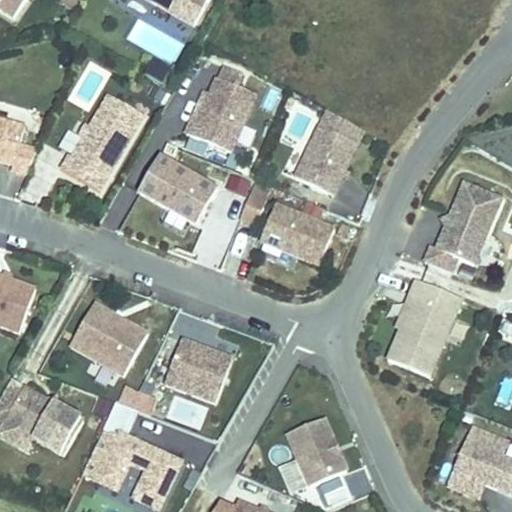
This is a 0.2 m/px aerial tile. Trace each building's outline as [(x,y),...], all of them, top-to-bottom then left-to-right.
[(0,0),(0,9),(15,20),(27,0),(0,0)] [(148,0),(194,24),(206,0),(148,0)] [(221,64),(216,75),(239,85),(244,74),(221,64)] [(259,98),(214,80),(191,139),(235,157),(259,98)] [(102,191),(143,113),(107,95),(73,158),(70,157),(63,170),(102,191)] [(22,121),(0,115),(0,157),(12,161),(11,167),(26,171),(33,144),(18,140),(22,121)] [(361,148),(323,130),(299,181),(337,199),(361,148)] [(220,192),(161,161),(141,198),(200,229),(220,192)] [(503,200),(467,185),(453,219),(456,227),(448,230),(439,251),(433,250),(427,266),(453,276),(460,261),(476,268),(503,200)] [(269,206),(252,200),(243,225),(259,231),(269,206)] [(337,234),(279,211),(264,248),(323,271),(337,234)] [(456,227),(453,219),(444,222),(448,230),(456,227)] [(0,325),(17,332),(32,287),(0,276),(0,325)] [(465,304),(420,285),(413,301),(417,302),(391,365),(433,382),(465,304)] [(149,333),(96,305),(74,347),(126,375),(149,333)] [(237,364),(186,347),(171,392),(222,409),(237,364)] [(53,409),(17,389),(0,419),(0,424),(11,431),(38,446),(71,463),(90,428),(64,414),(56,417),(53,409)] [(159,404),(141,397),(135,412),(152,419),(159,404)] [(61,406),(53,409),(56,417),(64,414),(61,406)] [(328,420),(291,436),(313,488),(350,473),(328,420)] [(38,446),(11,431),(4,444),(31,459),(38,446)] [(119,441),(105,435),(84,479),(119,496),(132,469),(148,476),(135,503),(153,511),(161,511),(183,467),(121,437),(119,441)] [(511,449),(475,435),(457,479),(487,491),(511,501),(511,466),(506,464),(511,449)] [(487,491),(457,479),(451,492),(482,505),(487,491)] [(345,480),(315,488),(321,510),(350,502),(345,480)]
